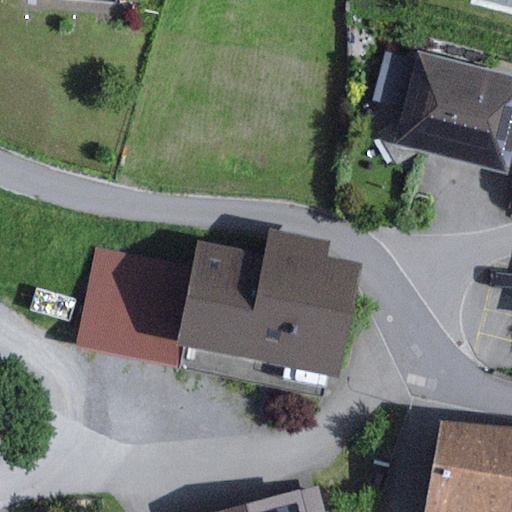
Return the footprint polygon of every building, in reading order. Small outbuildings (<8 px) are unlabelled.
[(387,53),(374,101),(402,108),(414,60),(387,53)] [(511,75),(424,53),(401,144),(511,171),(511,75)] [(403,202),(409,181),(370,171),(365,192),(403,202)] [(271,252),(201,238),(196,265),(176,366),(328,394),(333,370),(349,373),(370,265),(333,258),(337,241),(275,230),(271,252)] [(196,265),(98,246),(78,347),(176,366),(196,265)] [(0,431),(5,430),(10,427),(13,422),(15,417),(15,411),(12,405),(9,401),(3,398),(0,397),(0,431)] [(511,511),(511,431),(432,425),(415,511),(511,511)] [(311,511),(306,490),(219,511),(311,511)]
